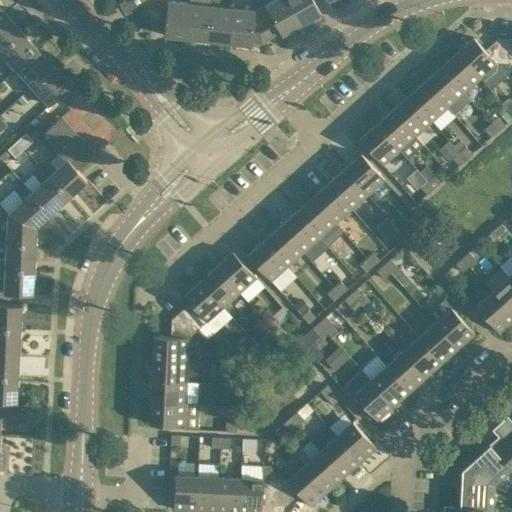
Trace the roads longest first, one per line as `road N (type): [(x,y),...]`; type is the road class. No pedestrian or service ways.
road 1 (tertiary): [(80,488),(95,294),(153,201),(208,150)]
road 2 (residential): [(139,307),(141,295),(324,138)]
road 3 (tertiary): [(208,150),(68,0)]
road 4 (residential): [(403,469),(404,441),(498,358),(511,360)]
road 5 (tertiary): [(282,92),(417,0)]
